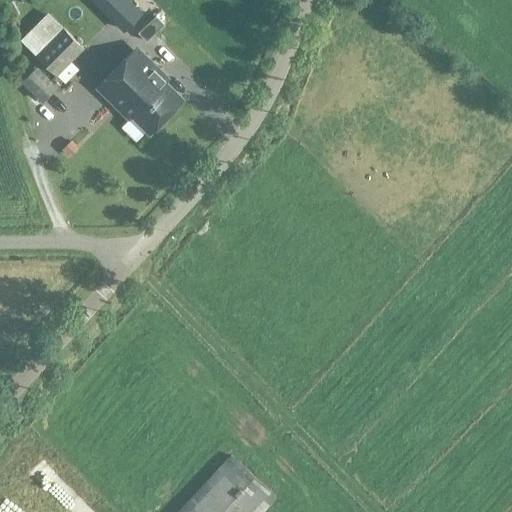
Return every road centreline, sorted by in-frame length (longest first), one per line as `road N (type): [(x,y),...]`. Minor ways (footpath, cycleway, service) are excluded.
road 1 (track): [(130,259),(389,511)]
road 2 (unclassified): [(130,259),(248,124),(306,0)]
road 3 (residential): [(130,259),(0,405)]
road 4 (track): [(66,243),(0,69)]
road 5 (unclassified): [(0,244),(112,245),(130,259)]
